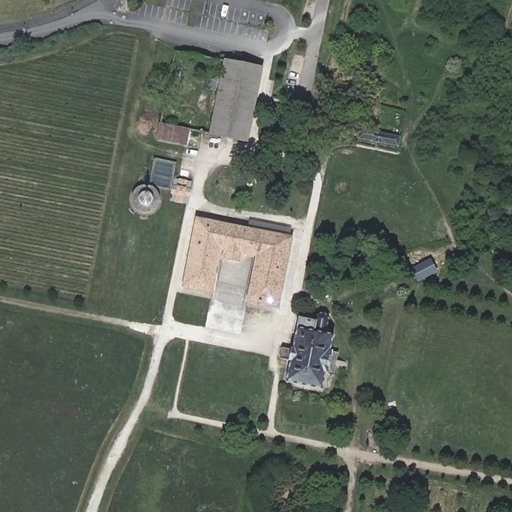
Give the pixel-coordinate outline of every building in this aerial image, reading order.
[(261,66),(224,59),(210,134),(247,140),(261,66)] [(274,79),(269,101),(280,103),(285,81),(274,79)] [(290,110),(275,107),(274,112),(289,116),(290,110)] [(161,124),(158,138),(187,144),(189,129),(161,124)] [(399,152),(403,137),(373,130),(363,128),(359,143),(399,152)] [(155,158),(153,184),(171,185),(173,160),(155,158)] [(193,182),(174,178),(170,199),(189,203),(193,182)] [(139,184),(136,185),(135,186),(132,188),(130,191),(128,194),(127,198),(127,201),(127,203),(128,207),(130,210),(132,213),(135,215),(138,217),(142,217),(146,217),(150,216),(153,215),(156,213),(158,210),(160,207),(161,203),(161,199),(161,196),(159,192),(157,190),(155,187),(152,185),(148,184),(145,183),(144,183),(142,183),(139,184)] [(289,261),(292,248),(294,237),(199,219),(184,287),(215,292),(219,271),(216,270),(221,247),(228,248),(246,252),(259,255),(289,261)] [(246,252),(228,248),(226,256),(244,260),(246,252)] [(249,299),(280,306),(289,261),(259,255),(249,299)] [(411,268),(418,281),(437,271),(429,257),(411,268)] [(316,318),(300,315),(294,348),(282,346),(280,358),(292,361),(287,382),(325,389),(328,372),(338,374),(342,350),(332,349),(335,331),(331,330),(333,318),(330,311),(321,310),(317,311),(316,318)]
